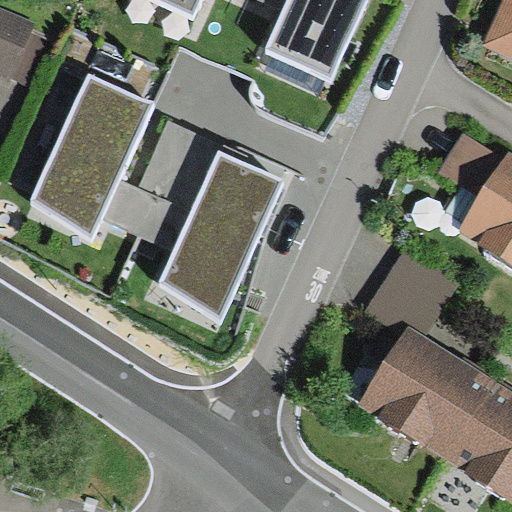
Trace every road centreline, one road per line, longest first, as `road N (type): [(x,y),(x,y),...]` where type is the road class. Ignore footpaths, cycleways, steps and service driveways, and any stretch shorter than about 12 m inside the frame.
road 1 (residential): [(218,460),(428,0)]
road 2 (secondary): [(218,460),(0,317)]
